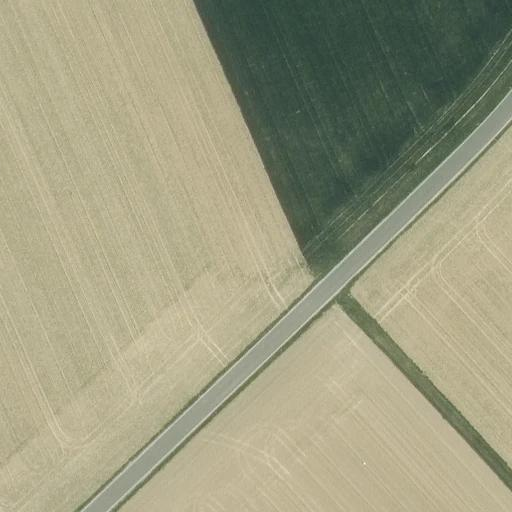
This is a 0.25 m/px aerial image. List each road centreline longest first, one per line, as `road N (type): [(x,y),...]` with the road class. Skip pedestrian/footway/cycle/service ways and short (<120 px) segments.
road 1 (track): [(511,482),(72,0)]
road 2 (unclassified): [(102,511),(511,118)]
